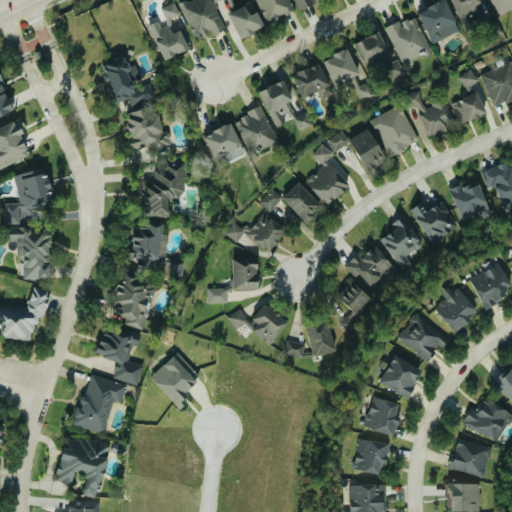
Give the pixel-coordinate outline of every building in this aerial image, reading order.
[(190,0),(181,4),(196,40),(212,33),(214,35),(226,30),(212,0),(190,0)] [(219,0),(218,1),(224,15),(235,10),(231,0),(219,0)] [(256,0),(268,22),(295,10),(290,0),(256,0)] [(294,0),(298,8),(318,0),(294,0)] [(443,0),(417,12),(432,43),(459,31),(445,0),(443,0)] [(479,13),(475,5),(482,2),(481,0),(450,0),(462,22),(479,13)] [(511,0),(490,0),(496,15),(511,9),(511,0)] [(189,49),(181,29),(175,32),(169,19),(181,14),(175,2),(159,8),(163,19),(148,25),(163,60),(189,49)] [(228,12),(239,38),(264,28),(253,2),(228,12)] [(386,28),(403,65),(431,51),(414,15),(386,28)] [(404,72),(398,58),(392,60),(378,32),(354,43),(367,72),(376,68),(380,77),(388,73),(391,79),(404,72)] [(334,85),(359,74),(348,49),(323,59),(334,85)] [(103,63),(115,103),(129,98),(131,104),(154,97),(150,83),(134,88),(125,57),(103,63)] [(511,61),(481,74),(494,107),(511,100),(511,61)] [(291,75),(302,99),(318,91),(321,98),(333,93),(318,62),(291,75)] [(480,82),(471,69),(459,77),(468,90),(480,82)] [(259,90),(275,126),(286,121),(283,114),(290,111),(286,102),(292,100),(283,79),(259,90)] [(0,115),(12,110),(0,80),(0,115)] [(405,93),(408,107),(420,105),(425,134),(453,130),(448,100),(423,105),(421,91),(405,93)] [(451,103),(460,124),(486,113),(477,92),(451,103)] [(419,142),(401,104),(371,119),(389,156),(419,142)] [(124,114),(133,151),(151,146),(152,151),(172,146),(168,130),(161,132),(154,106),(124,114)] [(234,119),(251,155),(279,142),(262,106),(234,119)] [(312,125),(307,111),(293,117),(299,131),(312,125)] [(0,127),(0,168),(30,155),(19,130),(25,127),(21,118),(0,127)] [(202,136),(215,162),(224,157),(226,162),(245,153),(230,122),(202,136)] [(343,131),(327,139),(333,151),(350,142),(366,171),(385,161),(368,128),(348,139),(343,131)] [(312,154),(323,165),(305,183),(329,205),(350,183),(327,161),(334,153),(323,143),(312,154)] [(511,159),(481,172),(488,188),(493,186),(505,213),(511,209),(511,159)] [(142,216),(167,216),(167,199),(184,199),(183,165),(154,165),(154,182),(141,182),(142,216)] [(7,225),(22,222),(19,210),(52,202),(44,168),(14,175),(20,201),(2,205),(7,225)] [(307,225),(316,216),(313,212),(320,206),(299,182),(282,198),(307,225)] [(464,225),(492,213),(478,182),(465,188),(463,183),(449,189),(464,225)] [(283,197),(272,188),(259,202),(270,212),(283,197)] [(409,211),(432,243),(458,225),(441,201),(426,211),(420,203),(409,211)] [(226,233),(246,246),(250,240),(270,253),(286,229),(262,213),(250,231),(234,221),(226,233)] [(381,238),(401,270),(412,263),(406,255),(423,244),(404,215),(392,223),(395,229),(381,238)] [(128,259),(138,260),(137,270),(156,273),(159,252),(166,253),(169,234),(161,234),(162,224),(146,222),(145,231),(132,230),(128,259)] [(49,278),(49,263),(50,263),(49,232),(31,232),(30,226),(6,227),(6,242),(17,241),(17,258),(24,258),(24,279),(49,278)] [(393,265),(375,245),(360,259),(356,255),(344,265),(356,278),(359,275),(370,286),(393,265)] [(258,257),(233,256),(232,289),(257,290),(258,257)] [(184,260),(164,259),(163,279),(183,280),(184,260)] [(469,279),(485,307),(511,291),(511,286),(499,263),(469,279)] [(143,330),(157,284),(123,273),(113,305),(120,307),(117,319),(125,321),(124,324),(143,330)] [(336,298),(351,311),(339,324),(350,333),(359,323),(354,318),(371,299),(351,281),(336,298)] [(461,284),(443,293),(446,300),(437,304),(450,332),(470,323),(467,315),(474,312),(461,284)] [(230,302),(229,287),(213,288),(214,302),(230,302)] [(1,339),(34,340),(35,317),(44,318),(45,308),(52,308),(53,298),(46,298),(47,289),(30,288),(29,307),(0,305),(0,329),(1,330),(1,339)] [(236,309),(228,320),(239,328),(242,324),(270,344),(287,321),(263,304),(252,320),(236,309)] [(450,338),(416,314),(397,339),(427,361),(439,344),(443,347),(450,338)] [(313,357),(335,351),(327,320),(305,326),(313,357)] [(138,385),(143,365),(129,361),(133,345),(138,346),(141,334),(119,328),(117,337),(100,333),(94,355),(117,360),(113,379),(138,385)] [(305,345),(287,339),(283,353),(302,358),(305,345)] [(200,376),(176,352),(150,379),(180,408),(188,400),(182,394),(200,376)] [(380,385),(409,397),(421,367),(392,356),(380,385)] [(511,367),(495,380),(511,404),(511,367)] [(74,425),(104,433),(113,400),(121,402),(126,384),(88,374),(74,425)] [(393,436),(400,414),(397,413),(399,405),(373,396),(364,427),(393,436)] [(476,411),(470,408),(462,424),(498,442),(511,415),(511,412),(483,397),(476,411)] [(81,495),(97,499),(109,444),(65,435),(56,481),(71,484),(74,472),(86,475),(81,495)] [(353,469),(382,475),(388,444),(359,438),(353,469)] [(484,477),(492,447),(457,438),(449,468),(484,477)] [(462,511),(480,511),(479,483),(445,484),(445,498),(451,498),(451,511),(462,511)] [(349,485),(350,510),(345,510),(344,511),(386,511),(385,484),(349,485)] [(99,511),(99,502),(68,501),(67,511),(99,511)]
